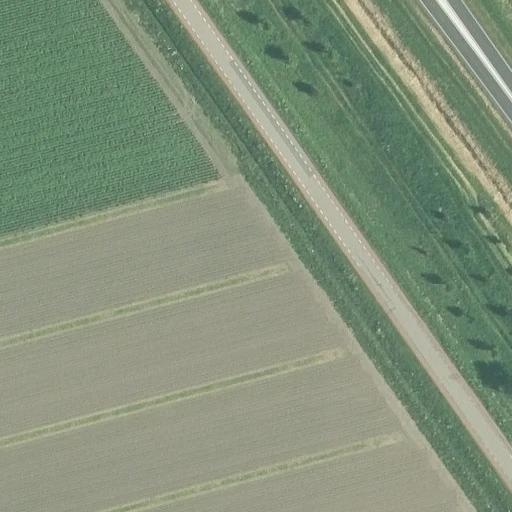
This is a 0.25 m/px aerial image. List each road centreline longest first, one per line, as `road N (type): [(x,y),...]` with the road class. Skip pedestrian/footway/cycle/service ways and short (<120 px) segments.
road 1 (unclassified): [(511,473),(177,0)]
road 2 (trunk): [(511,100),(440,0)]
